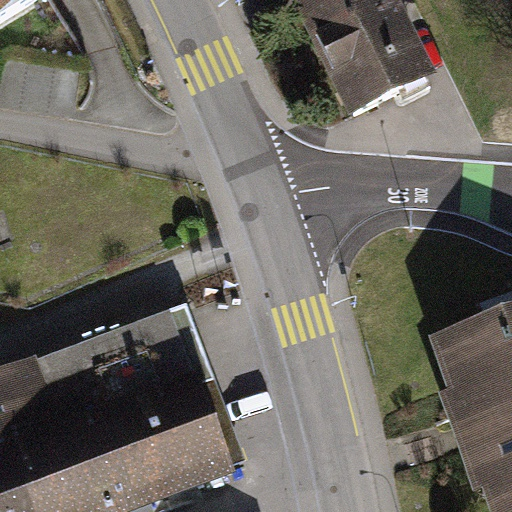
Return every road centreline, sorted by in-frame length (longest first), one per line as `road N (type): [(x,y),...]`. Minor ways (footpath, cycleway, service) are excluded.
road 1 (tertiary): [(352,511),(266,195)]
road 2 (residential): [(249,151),(192,159),(0,122)]
road 3 (tertiary): [(511,194),(385,183),(266,195)]
road 4 (tertiary): [(249,151),(179,0)]
